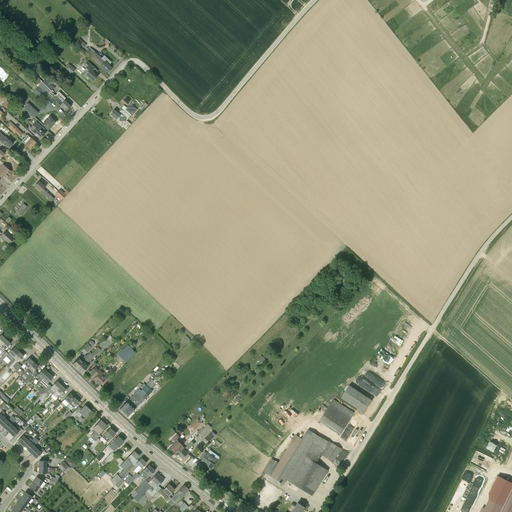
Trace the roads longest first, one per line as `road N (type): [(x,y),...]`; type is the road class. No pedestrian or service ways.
road 1 (unclassified): [(0,202),(131,66),(190,113),(215,117),(317,0)]
road 2 (unclassified): [(319,511),(477,256),(511,216)]
road 3 (tertiary): [(236,511),(125,426),(0,304)]
